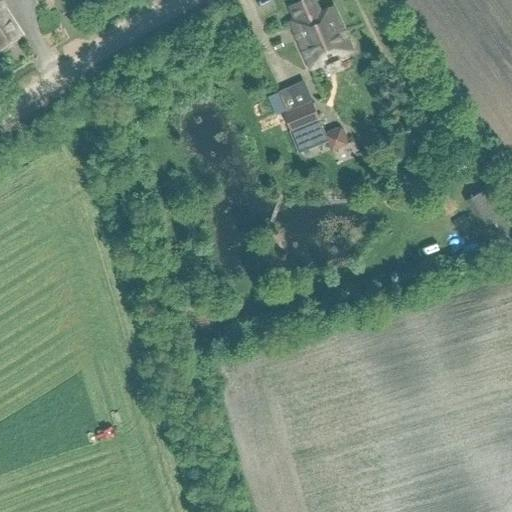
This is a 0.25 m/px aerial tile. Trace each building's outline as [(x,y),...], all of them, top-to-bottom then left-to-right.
[(314,0),(304,0),(290,7),(295,19),(290,22),(312,69),(354,49),(334,5),(320,12),(314,0)] [(0,2),(0,49),(22,35),(0,2)] [(299,154),(326,142),(329,152),(347,145),(341,128),(325,134),(310,99),(280,111),(299,154)] [(469,150),(462,156),(477,175),(484,169),(469,150)] [(491,225),(505,250),(511,245),(511,202),(499,180),(465,199),(483,230),(491,225)]
